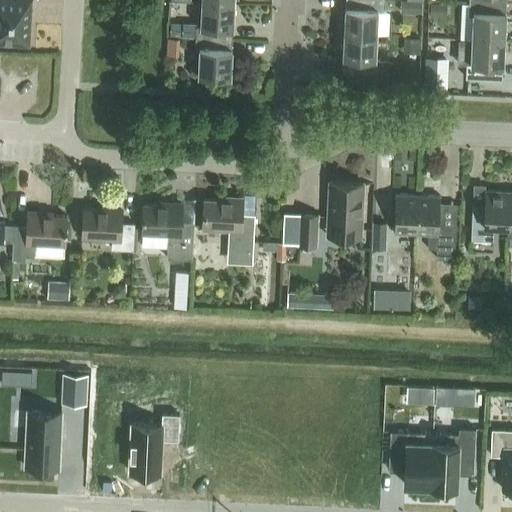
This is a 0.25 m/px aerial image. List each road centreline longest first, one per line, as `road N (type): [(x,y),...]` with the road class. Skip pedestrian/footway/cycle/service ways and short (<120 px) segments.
road 1 (unclassified): [(511,136),(379,130),(285,160)]
road 2 (residential): [(285,160),(89,158),(67,134)]
road 3 (residential): [(173,511),(0,503)]
road 4 (residential): [(285,160),(291,0)]
road 5 (residential): [(67,134),(74,0)]
